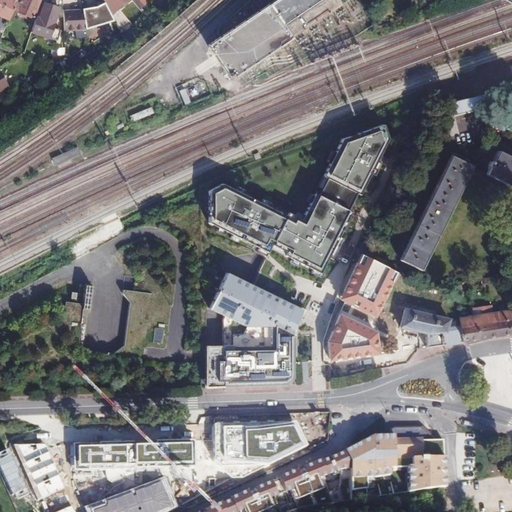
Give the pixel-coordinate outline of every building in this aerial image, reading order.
[(0,0),(0,16),(9,20),(14,9),(17,0),(0,0)] [(34,17),(42,0),(41,0),(17,0),(14,9),(19,12),(19,14),(30,19),(32,16),(34,17)] [(146,7),(140,0),(110,0),(114,5),(119,3),(122,7),(131,0),(133,0),(142,11),(146,7)] [(344,2),(342,0),(274,0),(246,19),(207,46),(231,81),(258,62),(344,2)] [(41,2),(31,32),(48,39),(49,36),(58,39),(61,30),(53,26),(59,8),(41,2)] [(87,29),(84,10),(63,11),(64,30),(87,29)] [(0,90),(8,86),(0,71),(0,90)] [(183,104),(200,96),(193,80),(176,88),(183,104)] [(511,84),(503,87),(506,98),(507,102),(511,100),(511,84)] [(492,90),(495,100),(501,99),(499,88),(492,90)] [(487,91),(449,101),(452,116),(491,105),(490,102),(487,91)] [(132,120),(153,113),(151,108),(130,114),(132,120)] [(387,134),(382,120),(344,136),(302,219),(220,180),(209,186),(208,218),(266,249),(269,245),(319,271),(387,134)] [(80,152),(76,146),(52,157),(55,163),(80,152)] [(489,166),(486,174),(511,186),(511,157),(497,151),(491,161),(490,160),(487,165),(489,166)] [(449,156),(397,260),(418,271),(470,166),(449,156)] [(363,256),(341,300),(377,318),(399,275),(363,256)] [(110,264),(90,270),(72,285),(61,311),(64,340),(76,356),(81,362),(108,373),(143,366),(163,345),(170,315),(160,287),(140,270),(110,264)] [(204,343),(204,383),(285,382),(292,376),(291,324),(300,305),(223,267),(206,301),(271,333),(271,343),(204,343)] [(460,327),(462,340),(467,339),(478,338),(487,337),(494,335),(511,333),(511,310),(504,312),(492,314),(491,307),(472,309),(473,317),(459,319),(459,321),(460,327)] [(425,332),(425,347),(433,346),(462,341),(462,340),(460,327),(459,321),(402,309),(399,327),(425,332)] [(326,342),(328,359),(382,354),(379,332),(339,312),(326,342)] [(364,372),(364,361),(326,363),(326,374),(364,372)] [(213,459),(232,478),(243,478),(309,445),(297,420),(212,423),(213,459)] [(419,426),(390,426),(389,428),(389,436),(390,462),(396,462),(396,467),(377,468),(377,473),(360,473),(350,479),(351,492),(439,489),(439,449),(437,449),(437,441),(419,426)] [(390,462),(389,436),(372,436),(343,451),(348,463),(350,479),(360,473),(377,473),(377,468),(396,467),(396,462),(390,462)] [(195,441),(73,443),(74,469),(195,466),(195,441)] [(45,444),(14,444),(27,476),(55,464),(45,444)] [(285,473),(290,486),(297,504),(351,492),(348,463),(343,451),(285,473)] [(38,500),(66,488),(55,464),(27,476),(38,500)] [(165,476),(85,506),(87,511),(164,511),(178,506),(165,476)] [(290,486),(265,496),(270,511),(281,511),(297,504),(290,486)] [(270,511),(265,496),(228,511),(270,511)]
